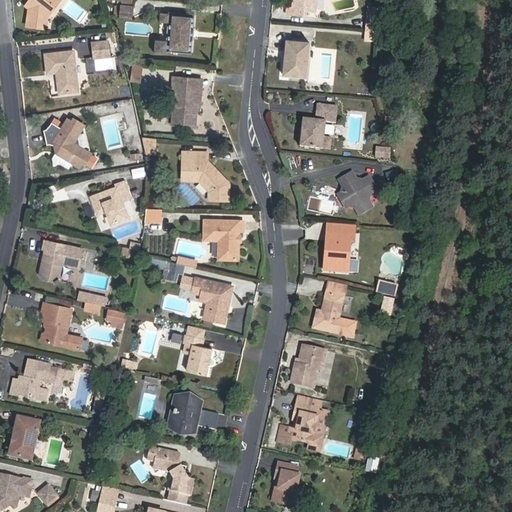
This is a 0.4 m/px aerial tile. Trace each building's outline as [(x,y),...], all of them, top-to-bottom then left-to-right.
[(30,0),(23,9),(29,11),(30,6),(37,8),(38,4),(32,0),(30,0)] [(38,20),(46,22),(48,11),(56,2),(62,0),(32,0),(38,4),(37,8),(30,6),(29,11),(25,27),(36,30),(38,20)] [(293,0),(293,6),(288,6),(288,14),(304,16),(305,11),(316,12),(316,0),(293,0)] [(134,17),(135,6),(122,5),(121,16),(134,17)] [(167,51),(192,53),(196,13),(169,11),(169,13),(168,22),(167,40),(156,39),(155,53),(167,53),(167,51)] [(168,22),(169,13),(160,12),(160,21),(168,22)] [(380,20),(380,13),(369,12),(369,19),(380,20)] [(44,32),(46,22),(38,20),(36,30),(44,32)] [(378,35),(379,26),(368,25),(367,34),(378,35)] [(378,45),(378,35),(367,34),(366,44),(378,45)] [(287,39),(285,53),(289,53),(288,60),(284,60),(283,74),(301,76),(303,59),(308,60),(311,41),(287,39)] [(108,41),(91,43),(93,59),(110,57),(108,41)] [(60,77),(57,77),(59,94),(79,91),(74,52),(46,56),(48,74),(57,73),(59,73),(60,77)] [(176,87),(175,104),(173,124),(195,126),(197,106),(199,107),(201,88),(198,88),(199,79),(174,76),(173,86),(176,87)] [(168,104),(175,104),(176,87),(173,86),(169,86),(168,104)] [(149,91),(141,93),(144,107),(152,105),(149,91)] [(305,134),(301,134),(300,144),(330,148),(332,136),(324,135),(326,120),(336,121),(338,105),(318,103),(316,118),(303,117),(302,129),(305,129),(305,134)] [(83,147),(80,132),(86,123),(76,117),(74,120),(70,118),(64,127),(55,121),(51,127),(48,130),(44,130),(48,145),(52,145),(57,145),(58,151),(53,159),(55,166),(64,164),(72,169),(76,163),(82,167),(85,162),(88,163),(94,154),(83,147)] [(156,149),(157,138),(142,137),(145,148),(156,149)] [(389,159),(389,149),(376,148),(376,158),(389,159)] [(182,149),(182,157),(192,158),(192,150),(182,149)] [(192,158),(182,157),(181,178),(197,178),(210,190),(210,200),(230,200),(230,183),(206,159),(206,150),(192,150),(192,158)] [(133,179),(146,176),(145,167),(131,169),(133,179)] [(341,193),(348,206),(356,209),(359,215),(371,208),(368,202),(371,194),(378,191),(370,177),(363,181),(356,178),(353,173),(339,180),(342,187),(341,193)] [(115,189),(89,199),(95,216),(104,213),(110,227),(128,220),(121,202),(129,199),(123,182),(114,186),(115,189)] [(345,208),(348,206),(341,193),(338,195),(345,208)] [(146,209),(144,222),(160,222),(160,210),(146,209)] [(236,237),(239,237),(239,232),(243,232),(244,222),(205,221),(204,241),(219,241),(219,261),(238,261),(239,242),(236,242),(236,237)] [(332,234),(355,236),(356,227),(328,225),(327,234),(332,234)] [(331,256),(329,272),(348,274),(351,244),(354,245),(355,236),(332,234),(331,242),(327,242),(326,255),(331,256)] [(43,251),(44,252),(47,252),(46,257),(42,260),(38,277),(42,281),(52,283),(58,280),(62,266),(77,270),(82,252),(45,242),(43,251)] [(178,257),(176,265),(185,267),(187,260),(178,257)] [(185,267),(196,269),(197,262),(187,260),(185,267)] [(201,295),(200,299),(208,300),(204,319),(224,324),(226,314),(223,312),(224,307),(228,305),(232,287),(194,279),(191,292),(201,295)] [(379,282),(376,294),(394,298),(397,286),(379,282)] [(328,295),(345,299),(347,289),(330,284),(328,295)] [(199,301),(200,299),(201,295),(191,292),(189,299),(199,301)] [(95,306),(97,298),(80,294),(78,302),(86,304),(95,306)] [(328,295),(323,313),(318,312),(313,329),(352,339),(356,325),(339,321),(345,299),(328,295)] [(105,300),(97,298),(95,306),(101,307),(104,308),(105,300)] [(65,336),(68,335),(74,310),(45,303),(43,312),(46,313),(44,321),(47,322),(50,323),(46,342),(62,346),(65,336)] [(95,306),(86,304),(84,311),(99,314),(101,307),(95,306)] [(125,315),(114,312),(112,322),(123,324),(125,315)] [(42,341),(46,342),(50,323),(47,322),(42,341)] [(71,336),(68,335),(65,336),(62,346),(68,348),(71,336)] [(207,377),(213,350),(202,348),(204,340),(185,336),(184,344),(191,346),(185,372),(207,377)] [(298,367),(294,366),(291,383),(314,388),(318,370),(321,370),(325,352),(302,346),(299,362),(298,367)] [(122,369),(130,369),(131,360),(122,360),(122,369)] [(51,370),(51,368),(30,362),(26,379),(22,378),(21,383),(14,381),(10,396),(19,398),(20,396),(42,402),(52,405),(54,395),(45,392),(47,385),(55,387),(57,380),(64,382),(65,379),(67,379),(68,374),(51,370)] [(57,380),(55,387),(62,388),(64,382),(57,380)] [(167,429),(171,430),(179,396),(175,395),(167,429)] [(322,401),(298,395),(296,404),(316,409),(320,410),(322,401)] [(179,396),(171,430),(192,435),(194,425),(198,426),(215,430),(218,414),(200,410),(199,416),(196,415),(200,400),(179,396)] [(314,416),(316,409),(296,404),(294,412),(301,414),(297,429),(293,428),(293,429),(281,426),(277,442),(290,445),(292,439),(310,443),(308,449),(320,452),(324,437),(313,434),(317,417),(314,416)] [(320,410),(316,409),(314,416),(317,417),(313,434),(324,437),(330,412),(320,410)] [(369,421),(371,411),(360,409),(358,419),(369,421)] [(297,429),(301,414),(294,412),(292,422),(294,422),(293,428),(297,429)] [(15,446),(12,445),(10,456),(30,461),(39,423),(18,419),(14,436),(17,437),(15,446)] [(102,427),(93,425),(89,441),(98,443),(102,427)] [(357,439),(355,459),(365,461),(367,441),(357,439)] [(181,474),(184,472),(179,462),(181,454),(150,446),(148,455),(151,461),(156,470),(167,472),(171,480),(170,483),(168,483),(166,492),(190,497),(194,481),(188,479),(184,478),(181,474)] [(366,473),(377,474),(378,460),(367,459),(366,473)] [(281,490),(278,503),(294,507),(297,493),(296,492),(300,476),(297,475),(299,468),(279,463),(277,472),(283,473),(278,489),(281,490)] [(272,501),(278,503),(281,490),(278,489),(283,473),(277,472),(275,479),(277,480),(272,501)] [(32,483),(2,476),(0,483),(0,511),(3,511),(11,508),(12,510),(16,510),(19,498),(28,500),(32,483)] [(49,489),(36,498),(45,510),(58,500),(49,489)] [(112,511),(115,500),(102,497),(98,511),(101,511),(112,511)]
